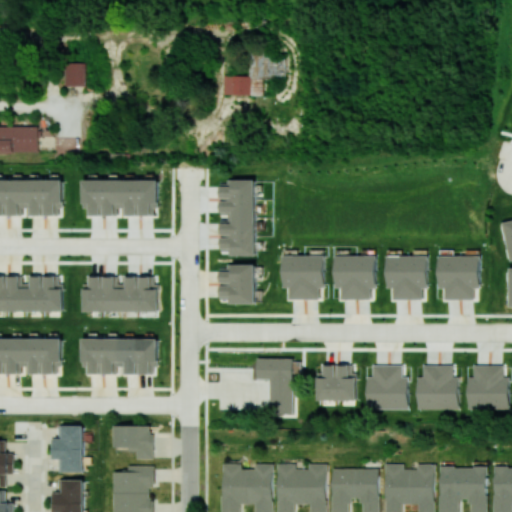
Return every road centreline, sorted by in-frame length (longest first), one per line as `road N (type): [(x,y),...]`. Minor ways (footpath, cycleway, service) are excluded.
road 1 (residential): [(190,329),(487,329)]
road 2 (residential): [(190,417),(191,178)]
road 3 (residential): [(511,167),(444,145),(415,124),(395,84),(374,0)]
road 4 (residential): [(395,84),(359,91),(192,89)]
road 5 (residential): [(0,401),(190,402)]
road 6 (residential): [(0,244),(190,244)]
